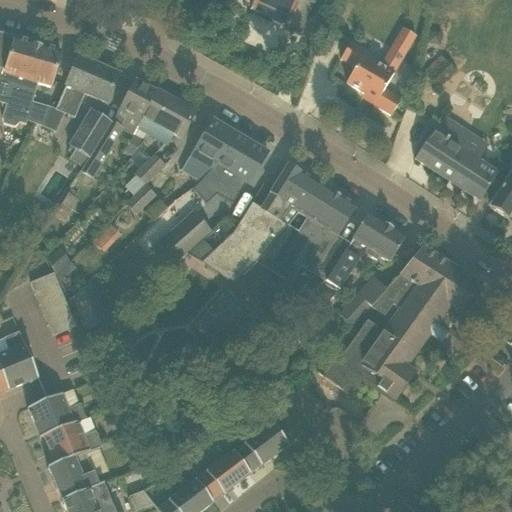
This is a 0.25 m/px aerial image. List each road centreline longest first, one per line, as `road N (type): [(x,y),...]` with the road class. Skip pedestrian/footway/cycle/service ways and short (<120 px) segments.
road 1 (tertiary): [(511,271),(135,46)]
road 2 (residential): [(511,370),(376,499)]
road 3 (residential): [(4,419),(19,401),(55,387),(16,296)]
road 4 (residential): [(239,511),(271,485),(356,511),(376,499)]
road 5 (tertiary): [(135,46),(0,11)]
